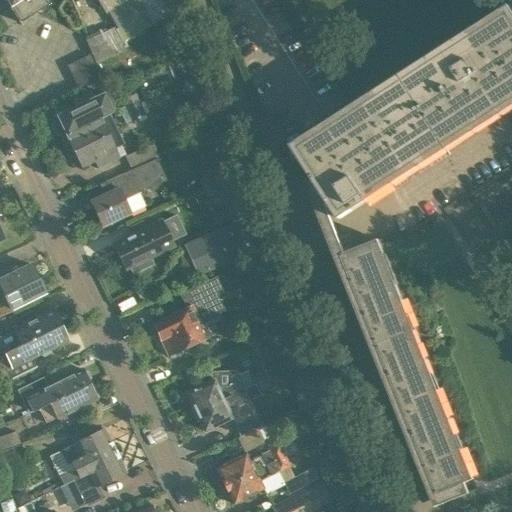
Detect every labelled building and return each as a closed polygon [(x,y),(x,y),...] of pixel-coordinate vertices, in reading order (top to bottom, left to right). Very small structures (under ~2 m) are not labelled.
[(4,0),(20,24),(50,4),(47,0),(4,0)] [(96,0),(104,14),(107,13),(112,22),(116,28),(148,10),(156,24),(179,11),(175,0),(96,0)] [(328,239),(335,257),(334,257),(434,507),(468,494),(465,487),(464,483),(473,480),(378,240),(345,253),(338,235),(327,206),(329,205),(339,220),(376,196),(511,108),(511,12),(508,7),(399,77),(397,71),(303,132),(305,137),(292,146),(313,178),(305,183),(328,239)] [(124,47),(120,39),(116,28),(112,22),(84,34),(96,61),(124,47)] [(199,71),(190,50),(174,57),(183,78),(199,71)] [(67,66),(78,88),(100,77),(89,55),(67,66)] [(53,119),(51,127),(55,136),(62,138),(101,120),(100,118),(107,114),(116,110),(107,92),(53,119)] [(139,99),(136,93),(120,101),(124,109),(139,101),(139,99)] [(139,101),(124,109),(130,122),(146,115),(139,101)] [(64,140),(59,143),(72,168),(80,165),(81,168),(94,162),(97,169),(119,158),(115,151),(116,151),(114,148),(101,120),(62,138),(64,140)] [(217,133),(195,142),(201,156),(223,147),(217,133)] [(110,192),(90,202),(101,227),(129,214),(129,213),(144,206),(139,193),(158,184),(148,163),(106,183),(110,192)] [(190,262),(178,266),(184,280),(196,275),(246,254),(245,253),(269,243),(240,173),(222,180),(232,205),(237,215),(238,220),(232,223),(233,224),(183,245),(190,262)] [(134,236),(114,246),(125,268),(128,267),(131,274),(151,264),(150,263),(152,262),(150,256),(157,253),(156,251),(169,245),(157,220),(145,226),(142,221),(130,227),(132,232),(134,236)] [(0,242),(7,239),(5,237),(8,235),(2,223),(0,223),(0,242)] [(266,254),(248,262),(256,280),(274,272),(266,254)] [(0,316),(13,311),(11,308),(43,293),(41,290),(44,289),(40,280),(37,281),(30,267),(0,281),(0,316)] [(178,294),(185,308),(152,324),(167,355),(225,327),(218,313),(223,310),(216,295),(222,292),(215,276),(178,294)] [(0,355),(1,355),(60,326),(52,311),(12,330),(9,324),(1,328),(4,334),(0,336),(0,355)] [(0,355),(0,385),(36,368),(32,359),(40,355),(43,357),(50,354),(50,349),(67,341),(60,326),(1,355),(0,355)] [(315,363),(300,370),(310,392),(325,385),(315,363)] [(27,386),(17,392),(27,413),(38,408),(88,384),(80,368),(49,384),(45,377),(27,386)] [(253,384),(254,384),(268,377),(264,368),(249,375),(253,384)] [(186,394),(195,413),(245,389),(245,388),(236,370),(210,371),(209,383),(186,394)] [(245,389),(195,413),(203,431),(231,418),(227,410),(242,402),(242,403),(260,395),(259,392),(272,386),(268,377),(254,384),(253,384),(245,388),(245,389)] [(88,384),(38,408),(45,422),(56,417),(57,418),(95,399),(88,384)] [(239,437),(258,428),(262,427),(257,415),(233,424),(239,437)] [(239,437),(244,450),(264,442),(258,428),(239,437)] [(362,457),(346,428),(334,435),(324,441),(333,458),(343,452),(349,463),(362,457)] [(75,470),(60,478),(63,486),(75,480),(76,482),(79,480),(78,477),(97,467),(90,453),(110,442),(104,429),(73,444),(73,445),(61,451),(68,465),(71,463),(75,470)] [(15,431),(0,436),(0,450),(19,443),(15,431)] [(278,443),(285,455),(296,450),(290,437),(278,443)] [(79,480),(76,482),(81,492),(94,486),(95,488),(125,472),(118,458),(121,453),(121,452),(117,444),(116,444),(110,442),(90,453),(97,467),(78,477),(79,480)] [(19,443),(0,450),(0,468),(3,479),(23,472),(18,458),(24,456),(19,443)] [(278,443),(265,450),(265,452),(271,462),(285,455),(278,443)] [(244,453),(216,468),(225,486),(265,466),(271,462),(265,452),(259,455),(248,461),(244,453)] [(265,466),(225,486),(234,503),(263,489),(265,494),(283,485),(282,483),(284,482),(279,473),(291,467),(285,455),(271,462),(265,466)] [(316,478),(311,468),(303,472),(309,482),(316,478)] [(284,482),(282,483),(283,485),(288,495),(309,484),(309,482),(303,472),(295,476),(284,482)] [(321,480),(301,490),(307,501),(327,491),(321,480)] [(22,488),(12,493),(17,503),(28,498),(22,488)]
